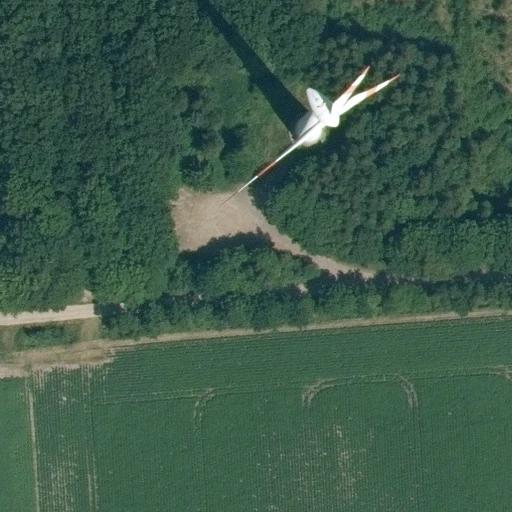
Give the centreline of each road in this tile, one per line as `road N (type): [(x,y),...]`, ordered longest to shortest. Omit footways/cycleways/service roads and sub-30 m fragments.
road 1 (track): [(0,313),(374,282)]
road 2 (track): [(374,282),(284,235),(218,220)]
road 3 (track): [(374,282),(511,275)]
